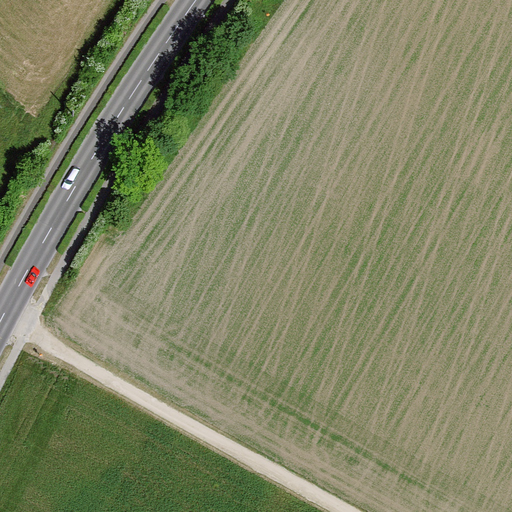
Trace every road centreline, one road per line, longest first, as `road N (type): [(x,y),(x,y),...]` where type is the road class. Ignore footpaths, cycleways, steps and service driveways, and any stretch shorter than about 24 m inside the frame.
road 1 (track): [(346,511),(4,316)]
road 2 (secondary): [(0,324),(107,131),(196,0)]
